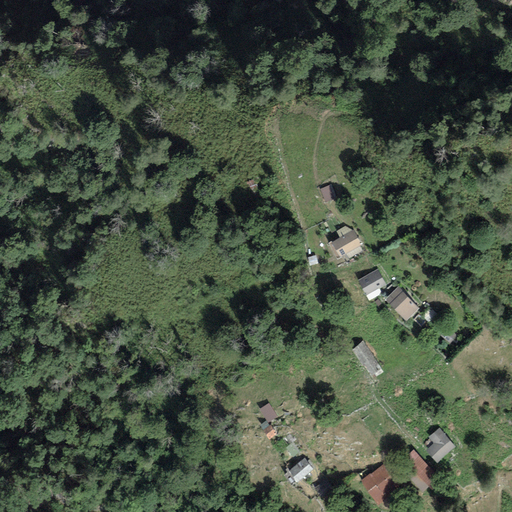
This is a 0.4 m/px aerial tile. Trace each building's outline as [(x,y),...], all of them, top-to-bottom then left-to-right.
[(331,184),(320,189),(325,203),(337,199),(331,184)] [(336,231),(340,238),(352,231),(345,226),(336,231)] [(340,238),(331,242),(340,257),(346,254),(359,246),(361,245),(353,230),(352,231),(340,238)] [(362,251),(359,246),(346,254),(349,259),(362,251)] [(316,255),(307,257),(310,266),(318,264),(316,255)] [(386,285),(378,269),(358,280),(366,295),(386,285)] [(419,309),(398,287),(385,299),(405,321),(419,309)] [(457,336),(430,307),(421,315),(449,344),(457,336)] [(382,369),(363,341),(352,349),(370,378),(382,369)] [(277,417),(268,404),(259,410),(268,423),(277,417)] [(266,421),(260,425),(263,430),(263,431),(269,440),(277,434),(270,425),(269,426),(266,421)] [(455,447),(439,428),(428,437),(433,444),(425,450),(436,463),(455,447)] [(439,477),(412,449),(396,465),(423,493),(429,487),(433,491),(443,482),(439,477)] [(314,470),(304,458),(288,472),(297,483),(314,470)] [(400,489),(384,464),(360,481),(367,491),(378,505),(400,489)] [(332,489),(325,479),(313,486),(320,497),(332,489)]
